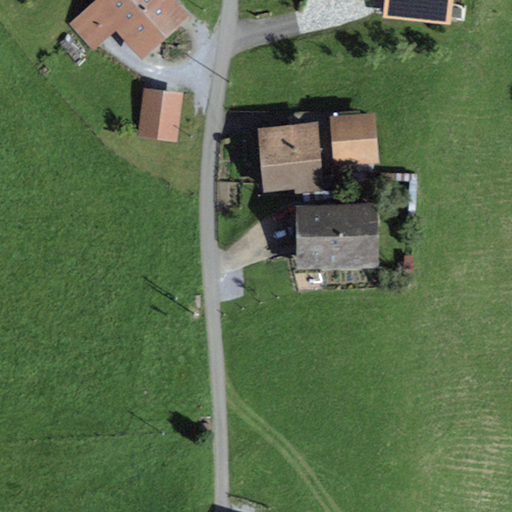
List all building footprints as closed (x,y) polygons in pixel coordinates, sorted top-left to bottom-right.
[(141,47),(177,15),(163,0),(97,0),(74,21),(95,44),(119,22),(141,47)] [(443,0),(393,0),(392,13),(442,18),(443,0)] [(173,136),(178,97),(147,93),(142,132),(173,136)] [(372,157),(369,120),(337,123),(338,144),(328,145),(329,160),(372,157)] [(318,149),(316,126),(308,127),(308,130),(268,134),(272,176),(265,177),(266,182),(296,180),(297,192),(321,190),(319,165),(311,165),(310,150),(318,149)] [(368,266),(367,207),(326,207),(326,214),(305,214),(305,260),(326,260),(326,267),(368,266)]
